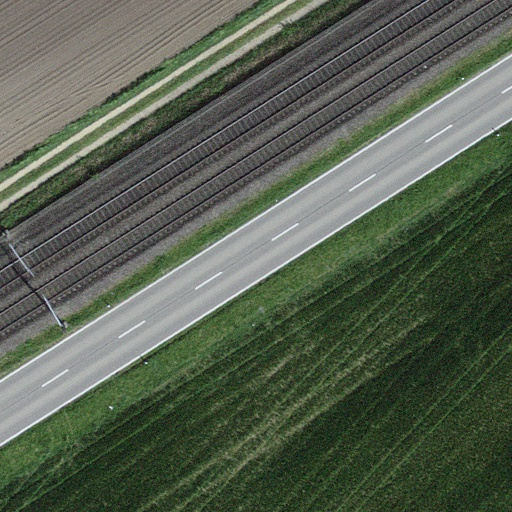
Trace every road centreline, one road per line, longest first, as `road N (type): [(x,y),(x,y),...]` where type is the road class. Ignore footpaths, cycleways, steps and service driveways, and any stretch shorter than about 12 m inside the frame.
road 1 (tertiary): [(511,86),(0,414)]
road 2 (track): [(306,0),(0,198)]
